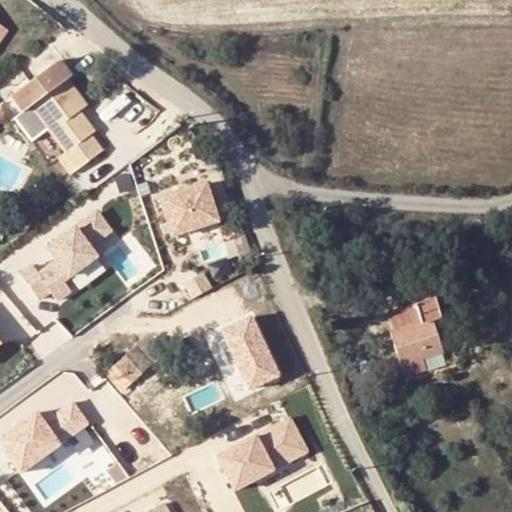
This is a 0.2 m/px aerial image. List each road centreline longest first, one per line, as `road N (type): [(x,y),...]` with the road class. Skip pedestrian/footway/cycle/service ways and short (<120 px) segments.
road 1 (residential): [(253,186),(293,303),(398,511)]
road 2 (residential): [(65,0),(221,134),(253,186)]
road 3 (residential): [(253,186),(479,207),(511,202)]
